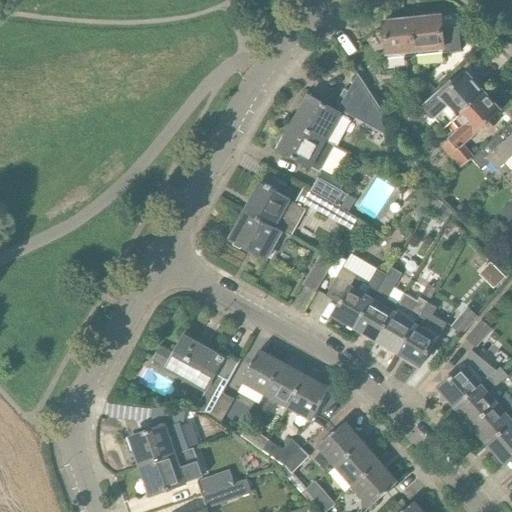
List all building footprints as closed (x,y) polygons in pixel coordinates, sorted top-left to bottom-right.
[(417,54),(445,51),(441,17),(413,20),(417,54)] [(388,57),(417,54),(413,20),(385,23),(388,57)] [(457,120),(458,119),(485,94),(465,73),(454,83),(451,80),(423,107),(435,121),(436,119),(445,131),(456,120),(457,120)] [(420,89),(428,99),(437,91),(428,81),(420,89)] [(420,103),(421,105),(428,99),(420,89),(413,95),(416,99),(402,109),(404,114),(420,103)] [(472,159),(475,157),(465,146),(487,126),(491,131),(499,124),(494,118),(501,111),(485,94),(458,119),(464,126),(449,139),(451,141),(442,148),(461,170),(472,159)] [(294,124),(328,141),(342,116),(317,102),(316,104),(308,99),(294,124)] [(287,155),(313,169),(313,168),(321,173),(336,146),(328,141),(294,124),(280,148),(289,152),(287,155)] [(511,158),(511,126),(510,125),(475,157),(472,159),(483,170),(491,162),(499,171),(511,158)] [(350,212),(357,199),(349,195),(350,194),(320,177),(312,191),(336,204),(350,212)] [(245,212),(277,229),(292,201),(271,190),(272,188),(267,185),(267,187),(260,184),(245,212)] [(329,217),(336,204),(312,191),(305,203),(329,217)] [(505,227),(511,220),(511,203),(496,218),(505,227)] [(277,229),(245,212),(230,240),(267,261),(283,233),(277,229)] [(304,286),(316,293),(335,261),(322,254),(304,286)] [(333,316),(356,329),(388,275),(377,269),(370,281),(361,276),(360,277),(344,268),(326,297),(340,305),(333,316)] [(378,342),(396,312),(399,306),(388,300),(403,274),(392,268),(388,275),(356,329),(378,342)] [(378,342),(398,354),(429,303),(434,295),(425,290),(420,297),(413,308),(411,308),(405,318),(396,312),(378,342)] [(421,367),(438,337),(439,338),(441,333),(427,325),(430,321),(431,321),(438,308),(429,303),(398,354),(421,367)] [(451,327),(462,337),(478,317),(467,308),(451,327)] [(476,347),(480,342),(490,331),(491,330),(482,322),(467,339),(476,347)] [(220,397),(223,393),(240,361),(227,353),(224,359),(220,356),(185,336),(167,368),(209,391),(208,391),(220,397)] [(455,408),(498,371),(471,349),(462,360),(464,362),(458,367),(461,369),(439,389),(455,408)] [(241,384),(265,397),(284,363),(260,350),(241,384)] [(265,397),(287,409),(306,376),(284,363),(265,397)] [(472,427),(499,404),(489,393),(496,387),(497,387),(508,377),(502,368),(498,371),(455,408),(472,427)] [(287,409),(312,423),(329,389),(306,376),(287,409)] [(223,393),(220,397),(211,414),(221,420),(233,399),(223,393)] [(472,427),(488,445),(511,424),(511,404),(506,398),(499,404),(472,427)] [(141,467),(177,454),(168,429),(184,423),(185,412),(154,408),(152,423),(156,424),(157,429),(140,434),(141,438),(132,441),(141,467)] [(317,447),(334,467),(363,443),(346,423),(317,447)] [(511,424),(488,445),(505,465),(511,458),(511,424)] [(241,439),(251,445),(259,433),(248,426),(241,439)] [(283,467),(284,466),(302,448),(293,440),(283,450),(270,441),(262,452),(283,467)] [(334,467),(352,488),(381,463),(363,443),(334,467)] [(284,466),(292,475),(310,457),(302,448),(284,466)] [(161,493),(188,483),(177,454),(141,467),(151,494),(160,490),(161,493)] [(352,488),(369,508),(398,483),(381,463),(352,488)] [(202,495),(235,483),(230,470),(198,481),(199,482),(197,483),(202,495)] [(208,509),(252,493),(251,490),(248,480),(247,480),(235,483),(202,495),(206,508),(208,508),(208,509)] [(316,502),(326,493),(316,482),(306,490),(316,502)] [(402,511),(423,511),(415,502),(402,511)]
